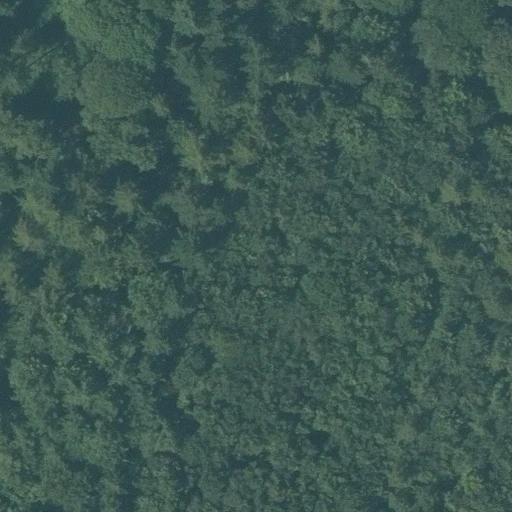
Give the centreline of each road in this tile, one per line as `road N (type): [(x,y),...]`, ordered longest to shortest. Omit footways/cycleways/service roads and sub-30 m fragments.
road 1 (track): [(136,0),(0,228)]
road 2 (track): [(511,87),(380,0)]
